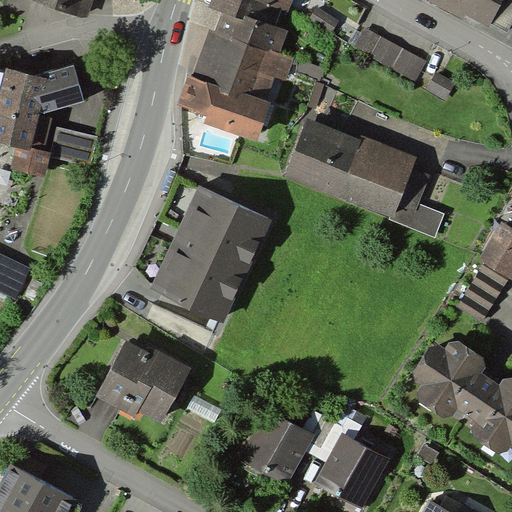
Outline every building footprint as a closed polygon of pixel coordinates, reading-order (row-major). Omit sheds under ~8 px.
[(35,0),(86,19),(92,0),(35,0)] [(245,14),(283,28),(293,0),(212,0),(210,7),(223,12),(243,19),(245,14)] [(511,0),(423,0),(469,24),(475,13),(505,29),(511,15),(511,0)] [(340,22),(317,6),(308,19),(332,34),(340,22)] [(243,19),(223,12),(216,32),(210,30),(191,79),(188,78),(178,104),(209,116),(206,124),(257,143),(273,101),(265,98),(274,76),(285,81),(293,58),(280,53),(288,30),(283,28),(245,14),(243,19)] [(415,82),(427,61),(365,27),(353,48),(415,82)] [(39,79),(0,71),(0,143),(14,146),(10,167),(36,172),(47,117),(86,102),(78,65),(39,79)] [(437,71),(426,88),(445,100),(456,82),(437,71)] [(412,168),(417,156),(361,134),(359,138),(307,118),(284,176),(389,217),(393,218),(412,168)] [(94,138),(57,130),(51,159),(88,167),(94,138)] [(430,176),(412,168),(393,218),(389,217),(388,219),(435,238),(445,213),(419,203),(430,176)] [(220,323),(269,218),(200,186),(150,290),(220,323)] [(511,227),(502,221),(480,258),(486,261),(484,264),(508,280),(511,281),(511,227)] [(508,280),(484,264),(457,307),(482,322),(508,280)] [(511,382),(503,378),(498,387),(482,378),(489,364),(447,341),(441,352),(425,344),(403,384),(416,391),(410,401),(447,421),(452,411),(473,422),(466,435),(500,454),(505,445),(511,447),(511,382)] [(161,431),(188,371),(125,342),(98,402),(161,431)] [(314,441),(264,416),(239,469),(288,493),(314,441)] [(370,511),(393,465),(350,444),(324,498),(353,511),(370,511)] [(0,511),(68,511),(73,504),(6,467),(0,478),(0,511)]
